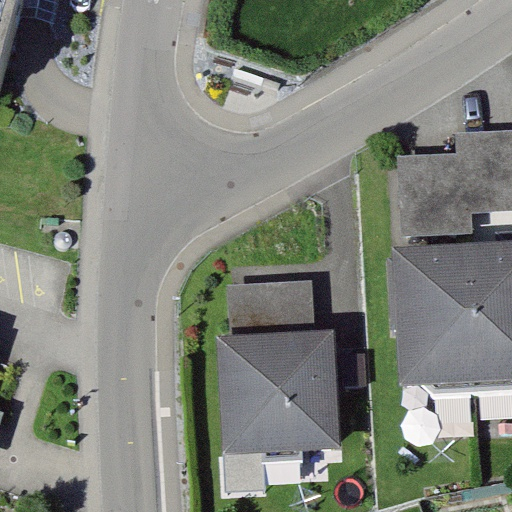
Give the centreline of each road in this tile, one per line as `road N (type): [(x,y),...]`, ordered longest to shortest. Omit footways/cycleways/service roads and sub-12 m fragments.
road 1 (residential): [(511,15),(401,94),(283,160),(219,182),(159,181)]
road 2 (residential): [(136,511),(128,261),(159,181)]
road 3 (residential): [(159,181),(143,90),(157,0)]
